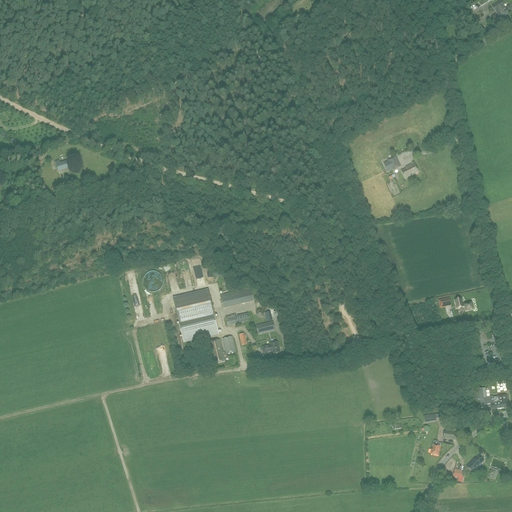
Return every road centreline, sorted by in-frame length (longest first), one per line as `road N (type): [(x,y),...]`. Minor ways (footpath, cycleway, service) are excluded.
road 1 (unclassified): [(184,378),(324,365),(393,337),(501,316)]
road 2 (tertiary): [(501,316),(426,0)]
road 3 (track): [(393,337),(352,248),(296,210),(158,164)]
road 4 (track): [(158,164),(88,140),(0,93)]
road 5 (track): [(0,214),(158,164)]
road 6 (tertiary): [(425,511),(442,462),(511,412)]
